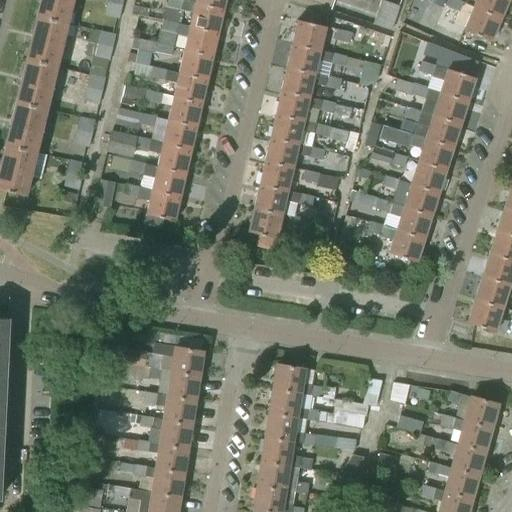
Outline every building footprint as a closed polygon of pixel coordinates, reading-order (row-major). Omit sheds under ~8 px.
[(39,0),(36,16),(66,24),(71,0),(39,0)] [(106,0),(103,14),(118,18),(122,0),(106,0)] [(189,27),(217,33),(223,9),(194,2),(185,0),(167,0),(166,6),(192,12),(189,27)] [(194,0),(194,2),(223,9),(224,0),(194,0)] [(391,29),(400,5),(387,0),(381,0),(373,23),(391,29)] [(447,0),(446,5),(460,11),(463,3),(455,0),(447,0)] [(507,0),(476,0),(473,8),(499,19),(507,0)] [(131,13),(145,16),(147,9),(133,6),(131,13)] [(499,19),(473,8),(463,30),(490,41),(499,19)] [(29,43),(25,59),(56,67),(66,24),(36,16),(32,33),(31,33),(28,43),(29,43)] [(296,20),(290,44),(319,50),(325,27),(296,20)] [(162,29),(177,32),(179,24),(164,21),(162,29)] [(179,24),(177,32),(176,35),(186,38),(183,49),(212,56),(217,33),(189,27),(179,24)] [(80,74),(88,76),(89,75),(104,78),(108,60),(93,56),(99,31),(91,29),(80,74)] [(350,33),(335,29),(333,37),(348,41),(350,33)] [(93,56),(108,60),(114,35),(99,31),(93,56)] [(132,38),(130,48),(170,57),(172,47),(132,38)] [(290,44),(285,67),(314,74),(317,61),(327,63),(330,53),(319,50),(290,44)] [(438,60),(436,66),(472,77),(477,62),(470,60),(441,48),(438,60)] [(178,73),(206,80),(212,56),(183,49),(178,73)] [(126,61),(131,62),(133,63),(135,55),(128,53),(126,61)] [(345,56),(330,53),(327,63),(343,67),(344,66),(362,70),(364,61),(345,56)] [(19,86),(15,102),(45,109),(56,67),(25,59),(21,76),(20,75),(18,85),(19,86)] [(419,69),(433,73),(436,66),(421,61),(419,69)] [(436,66),(433,73),(433,76),(443,79),(439,92),(467,101),(474,78),(472,77),(436,66)] [(151,75),(166,79),(168,71),(153,67),(151,75)] [(285,67),(279,91),(308,97),(311,84),(322,87),(322,84),(324,76),(314,74),(285,67)] [(206,80),(178,73),(168,71),(166,79),(166,82),(175,84),(172,97),(201,103),(206,80)] [(89,75),(88,76),(80,112),(95,116),(98,103),(104,78),(89,75)] [(339,80),(324,76),(322,84),(337,88),(339,80)] [(411,92),(426,96),(428,89),(414,84),(411,92)] [(145,102),(146,99),(148,91),(124,86),(120,102),(133,105),(134,100),(145,102)] [(467,101),(439,92),(428,89),(426,96),(425,99),(435,102),(431,115),(459,124),(467,101)] [(163,95),(148,91),(146,99),(161,103),(163,95)] [(279,91),(274,114),(303,121),(306,107),(316,110),(319,100),(308,97),(279,91)] [(167,120),(195,127),(201,103),(172,97),(167,120)] [(332,113),(334,103),(319,100),(316,110),(332,113)] [(9,128),(5,145),(35,152),(45,109),(15,102),(11,118),(10,118),(8,128),(9,128)] [(367,134),(376,137),(380,125),(381,125),(386,107),(376,104),(367,134)] [(404,115),(419,119),(421,112),(406,107),(404,115)] [(421,112),(419,119),(418,122),(428,125),(424,138),(452,147),(459,124),(431,115),(421,112)] [(155,125),(157,117),(142,114),(140,122),(155,125)] [(269,138),(308,147),(309,147),(312,133),(311,133),(313,123),(303,121),(274,114),(269,138)] [(88,146),(94,121),(79,117),(73,143),(88,146)] [(190,150),(195,127),(167,120),(162,144),(190,150)] [(327,137),(329,127),(313,123),(311,133),(312,133),(327,137)] [(420,149),(417,161),(445,170),(452,147),(424,138),(412,134),(412,135),(382,125),(378,138),(408,147),(409,145),(420,149)] [(329,127),(327,136),(327,137),(345,141),(347,131),(329,127)] [(152,141),(138,138),(138,137),(111,130),(106,151),(134,158),(136,148),(149,151),(152,141)] [(269,138),(263,161),(292,168),(295,155),(305,157),(306,155),(308,147),(269,138)] [(190,150),(162,144),(152,141),(149,151),(149,152),(159,155),(156,166),(184,173),(190,150)] [(0,189),(24,196),(35,152),(5,145),(1,161),(0,161),(0,189)] [(392,152),(374,146),(373,146),(369,158),(369,159),(388,165),(389,163),(392,152)] [(323,150),(308,147),(306,155),(321,158),(323,150)] [(406,157),(392,152),(389,163),(403,167),(406,157)] [(128,170),(144,174),(146,164),(112,156),(109,168),(127,172),(128,170)] [(69,160),(63,185),(78,189),(84,164),(69,160)] [(263,161),(258,185),(286,191),(292,168),(263,161)] [(437,193),(445,170),(417,161),(413,171),(409,184),(437,193)] [(151,189),(179,196),(184,173),(156,166),(146,164),(144,174),(144,175),(154,178),(151,189)] [(317,174),(302,170),(300,178),(315,182),(317,174)] [(317,174),(315,182),(314,186),(334,190),(336,178),(317,174)] [(382,184),(397,189),(399,181),(384,176),(382,184)] [(108,207),(113,183),(99,180),(95,204),(108,207)] [(139,195),(141,187),(126,184),(124,192),(139,195)] [(402,207),(430,216),(437,193),(409,184),(402,207)] [(511,184),(510,184),(503,207),(511,210),(511,184)] [(258,185),(252,208),(281,215),(284,202),(294,204),(295,202),(297,194),(286,191),(258,185)] [(136,198),(148,201),(143,224),(160,228),(162,218),(173,221),(179,196),(151,189),(141,187),(139,195),(137,195),(136,198)] [(75,194),(64,192),(62,200),(74,203),(75,194)] [(312,197),(297,194),(295,202),(310,205),(312,197)] [(375,207),(389,212),(392,204),(377,199),(375,207)] [(392,204),(389,212),(389,214),(399,217),(395,230),(423,239),(430,216),(402,207),(392,204)] [(511,210),(503,207),(495,230),(511,235),(511,210)] [(258,234),(275,238),(281,215),(252,208),(247,232),(258,234)] [(306,221),(291,217),(289,225),(304,229),(306,221)] [(345,218),(341,233),(349,236),(354,219),(345,218)] [(367,230),(382,235),(385,227),(370,222),(367,230)] [(385,227),(382,235),(381,237),(391,240),(387,253),(415,262),(423,239),(395,230),(385,227)] [(511,235),(495,230),(488,253),(511,260),(511,235)] [(285,241),(275,238),(258,234),(255,247),(282,253),(285,241)] [(511,260),(488,253),(481,276),(508,285),(511,272),(511,260)] [(511,286),(508,285),(481,276),(473,299),(500,308),(504,295),(511,297),(511,286)] [(473,299),(466,322),(493,331),(500,308),(473,299)] [(145,352),(125,349),(126,343),(112,341),(109,361),(125,364),(143,367),(145,352)] [(152,353),(163,355),(165,345),(153,344),(152,353)] [(170,371),(197,376),(201,351),(165,345),(163,355),(172,356),(170,371)] [(125,364),(123,375),(148,379),(148,377),(149,368),(143,367),(125,364)] [(272,388),(309,394),(310,384),(313,370),(276,364),(272,388)] [(148,377),(159,379),(161,370),(149,368),(148,377)] [(197,376),(170,371),(161,370),(159,379),(157,394),(194,400),(197,376)] [(381,380),(368,377),(363,398),(376,401),(381,380)] [(322,386),(310,384),(309,394),(320,396),(322,386)] [(305,419),(306,409),(309,394),(272,388),(268,413),(305,419)] [(446,400),(457,404),(460,394),(448,391),(446,400)] [(144,402),(155,403),(157,394),(146,392),(144,402)] [(194,400),(157,394),(155,403),(164,405),(162,420),(190,424),(194,400)] [(490,428),(497,404),(469,396),(462,420),(490,428)] [(318,411),(306,409),(305,419),(317,421),(318,411)] [(333,411),(331,424),(361,429),(363,416),(333,411)] [(301,443),(302,433),(305,419),(268,413),(264,437),(291,442),(301,443)] [(439,424),(451,427),(454,417),(442,414),(439,424)] [(140,426),(152,428),(153,418),(142,417),(140,426)] [(490,428),(462,420),(454,417),(451,427),(460,430),(456,444),(483,451),(490,428)] [(162,420),(153,418),(152,428),(160,429),(158,443),(158,444),(186,449),(190,424),(162,420)] [(314,435),(302,433),(301,443),(313,445),(314,435)] [(429,447),(432,437),(418,433),(416,443),(429,447)] [(298,458),(288,456),(291,442),(264,437),(260,462),(297,468),(298,458)] [(334,448),(352,451),(359,441),(336,437),(334,448)] [(123,438),(122,448),(135,450),(135,449),(137,440),(123,438)] [(432,448),(444,451),(447,441),(435,438),(432,448)] [(148,441),(137,439),(137,440),(135,449),(135,450),(146,452),(148,442),(148,441)] [(444,451),(453,453),(449,467),(477,475),(483,451),(456,444),(447,441),(444,451)] [(154,468),(182,472),(186,449),(158,444),(158,443),(148,442),(146,452),(156,454),(154,468)] [(394,457),(378,453),(374,470),(390,474),(394,457)] [(359,477),(363,458),(351,455),(340,474),(359,477)] [(310,460),(298,458),(297,468),(309,470),(310,460)] [(132,475),(134,464),(118,462),(116,472),(132,475)] [(293,492),(294,482),(297,468),(260,462),(256,486),(293,492)] [(426,471),(438,475),(440,465),(428,462),(426,471)] [(396,475),(410,476),(410,463),(396,463),(396,475)] [(144,466),(134,464),(132,475),(143,476),(144,466)] [(477,475),(449,467),(440,465),(438,475),(446,477),(442,491),(470,499),(477,475)] [(178,497),(182,472),(154,468),(144,466),(143,476),(153,478),(150,493),(178,497)] [(350,491),(352,479),(340,477),(338,489),(350,491)] [(306,484),(294,482),(293,492),(305,494),(306,484)] [(419,495),(431,499),(434,489),(422,485),(419,495)] [(261,511),(289,511),(290,506),(293,492),(256,486),(252,510),(261,511)] [(383,486),(372,486),(372,498),(383,498),(383,486)] [(102,490),(84,487),(81,504),(99,508),(102,490)] [(130,490),(112,487),(110,496),(128,499),(130,490)] [(431,499),(440,501),(436,511),(466,511),(470,499),(442,491),(434,489),(431,499)] [(128,499),(140,501),(141,492),(130,490),(128,499)] [(150,493),(141,492),(140,501),(138,511),(175,511),(178,497),(150,493)] [(376,509),(377,504),(369,503),(364,507),(363,511),(376,511),(377,510),(376,509)]
